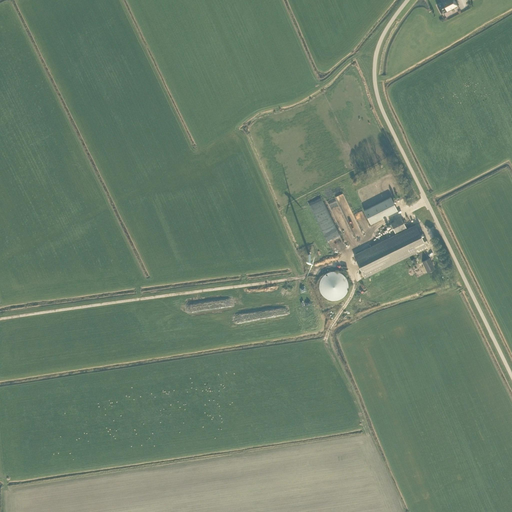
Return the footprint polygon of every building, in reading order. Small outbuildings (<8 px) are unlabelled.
[(458,6),(454,0),(443,0),(442,1),(443,2),(437,5),(441,13),(443,12),(444,14),(458,6)] [(354,216),(344,193),(337,196),(347,219),(354,216)] [(364,210),(368,218),(371,224),(397,210),(391,197),(364,210)] [(390,223),(395,233),(406,227),(401,217),(390,223)] [(422,261),(427,272),(435,269),(429,258),(428,258),(424,250),(427,249),(426,245),(428,244),(424,236),(422,237),(416,225),(353,255),(374,297),(414,277),(404,258),(417,252),(422,261)] [(319,283),(319,286),(319,289),(321,292),(322,295),(325,297),(327,299),(330,300),(334,300),(337,300),(340,299),(343,297),(345,295),(347,292),(348,289),(348,286),(348,283),(347,279),(345,277),(343,274),(340,273),(337,272),(334,271),(330,272),(327,273),(325,274),(322,277),(321,280),(319,283)]
